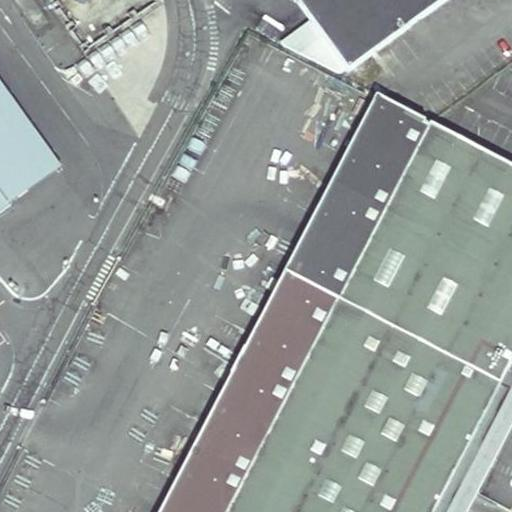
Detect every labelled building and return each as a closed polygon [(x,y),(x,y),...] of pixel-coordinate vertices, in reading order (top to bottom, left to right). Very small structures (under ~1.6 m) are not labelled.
[(292,0),(312,26),(347,74),(448,0),(292,0)] [(343,77),(347,74),(312,26),(283,47),(343,77)] [(0,204),(58,162),(0,78),(0,204)] [(433,511),(500,385),(511,360),(511,164),(427,121),(225,511),(433,511)] [(511,360),(500,385),(433,511),(456,511),(511,405),(511,360)]
